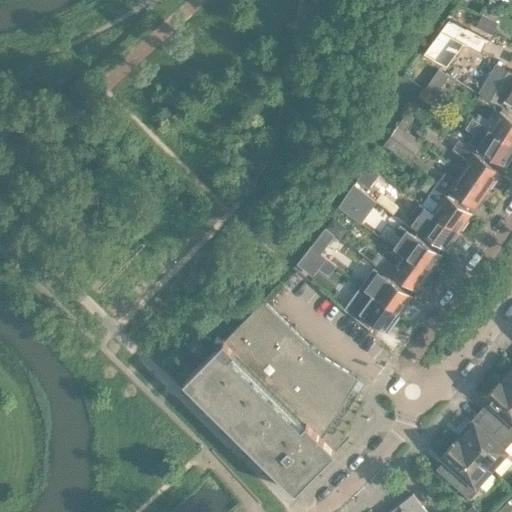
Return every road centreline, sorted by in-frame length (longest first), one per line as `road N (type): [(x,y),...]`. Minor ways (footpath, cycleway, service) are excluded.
road 1 (residential): [(511,217),(401,373)]
road 2 (residential): [(320,511),(387,449),(407,410)]
road 3 (residential): [(434,387),(511,282)]
